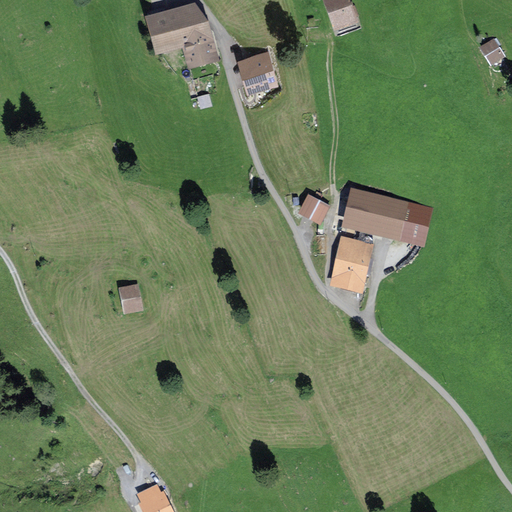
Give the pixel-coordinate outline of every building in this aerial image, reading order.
[(350,0),(327,0),(325,1),(336,34),(359,26),(350,0)] [(213,56),(216,55),(208,25),(204,26),(203,23),(198,13),(189,15),(188,10),(183,11),(183,10),(149,19),(157,49),(185,41),(191,63),(213,57),(213,56)] [(495,42),(481,51),(490,65),(504,56),(495,42)] [(270,75),(262,50),(243,56),(250,81),(270,75)] [(208,95),(198,98),(202,111),(213,108),(208,95)] [(402,240),(410,203),(355,191),(346,227),(402,240)] [(318,231),(329,207),(310,198),(299,221),(318,231)] [(363,292),(372,243),(343,237),(333,287),(363,292)] [(141,286),(122,290),(128,317),(147,313),(141,286)] [(172,511),(163,492),(140,502),(144,511),(172,511)]
